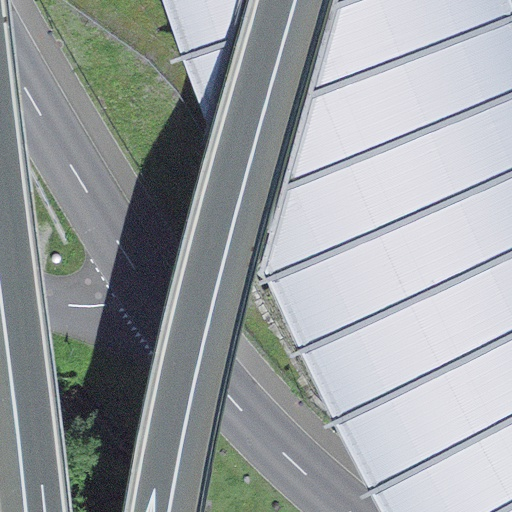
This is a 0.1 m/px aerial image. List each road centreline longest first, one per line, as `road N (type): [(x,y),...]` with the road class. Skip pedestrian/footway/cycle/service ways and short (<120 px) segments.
road 1 (unclassified): [(0,39),(149,291),(236,404),(351,511)]
road 2 (motorway): [(244,0),(294,148),(398,374),(479,511)]
road 3 (trunk): [(154,511),(214,236),(277,0)]
road 4 (trunk): [(0,165),(44,511)]
road 5 (motorway): [(511,235),(408,0)]
